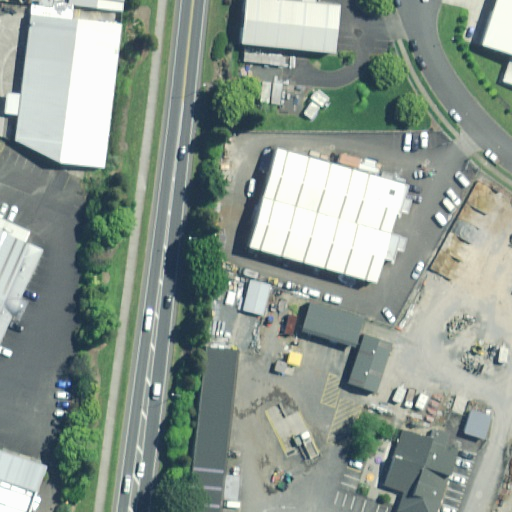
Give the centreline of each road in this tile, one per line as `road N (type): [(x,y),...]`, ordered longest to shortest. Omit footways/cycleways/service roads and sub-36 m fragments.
road 1 (trunk): [(132,511),(189,0)]
road 2 (unclassified): [(418,0),(439,72),(480,129),(511,156)]
